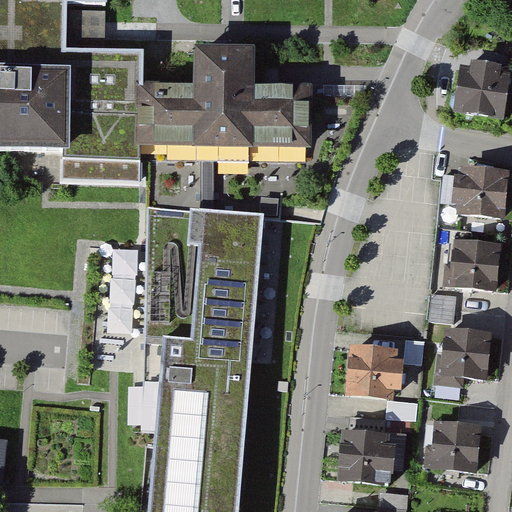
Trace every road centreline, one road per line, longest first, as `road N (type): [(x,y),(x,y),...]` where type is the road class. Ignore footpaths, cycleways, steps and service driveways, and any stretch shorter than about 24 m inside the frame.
road 1 (residential): [(304,511),(331,287),(352,207),(391,118)]
road 2 (residential): [(391,118),(444,0)]
road 3 (residential): [(391,118),(511,155)]
